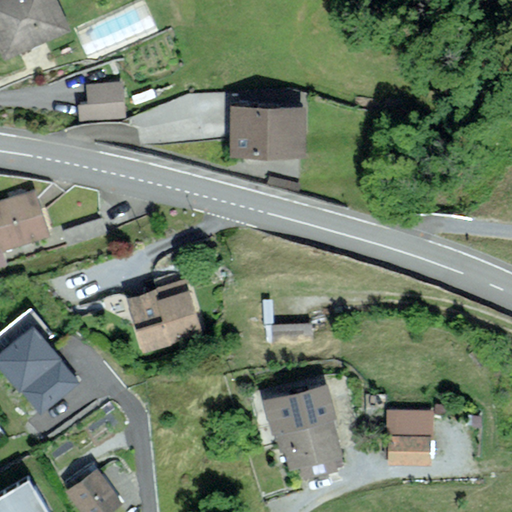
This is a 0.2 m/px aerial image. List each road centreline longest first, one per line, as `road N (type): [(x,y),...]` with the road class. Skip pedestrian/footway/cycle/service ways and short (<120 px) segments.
road 1 (unclassified): [(511,293),(313,225),(0,150)]
road 2 (track): [(297,309),(340,300),(424,301),(511,327)]
